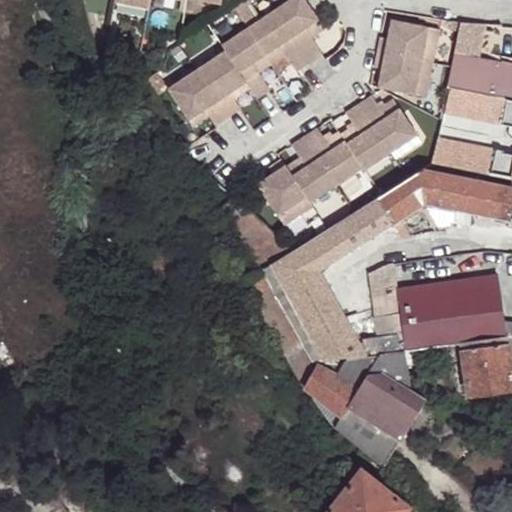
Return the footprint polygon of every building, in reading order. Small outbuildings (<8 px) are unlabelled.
[(290,0),(274,11),(309,64),(322,55),(310,39),(325,30),(305,0),(290,0)] [(248,28),(272,64),(285,55),(296,72),(309,64),(274,11),(248,28)] [(401,25),(390,23),(386,42),(397,44),(401,25)] [(461,24),(455,54),(471,57),(477,25),(461,24)] [(379,40),(376,55),(432,66),(439,32),(401,25),(397,44),(386,42),(379,40)] [(248,28),(221,46),(225,52),(246,83),(250,89),(256,99),(269,91),(258,74),(272,64),(248,28)] [(225,52),(196,71),(227,118),(240,110),(234,100),(229,94),(246,83),(225,52)] [(511,99),(511,64),(471,57),(455,54),(449,88),(450,88),(511,99)] [(432,66),(376,55),(373,69),(380,71),(391,73),(388,92),(425,100),(432,66)] [(227,118),(196,71),(167,90),(188,121),(204,110),(208,117),(215,126),(227,118)] [(391,73),(380,71),(376,91),(388,92),(391,73)] [(246,83),(229,94),(234,100),(250,89),(246,83)] [(511,99),(450,88),(445,113),(511,126),(511,99)] [(370,97),(357,105),(389,154),(414,137),(391,101),(378,109),(370,97)] [(389,154),(357,105),(344,114),(352,126),(338,136),(361,169),(362,172),(389,154)] [(204,110),(188,121),(191,128),(208,117),(204,110)] [(316,130),(303,139),(335,187),(361,169),(338,136),(337,133),(324,142),(316,130)] [(511,179),(511,152),(440,138),(435,165),(478,173),(511,179)] [(335,187),(303,139),(290,147),(298,159),(285,168),(308,204),(335,187)] [(280,160),(267,169),(271,175),(278,185),(261,196),(282,227),(311,208),(308,204),(285,168),(280,160)] [(423,173),(378,200),(393,225),(401,220),(414,212),(427,204),(458,210),(471,212),(477,182),(423,173)] [(271,175),(254,186),(261,196),(278,185),(271,175)] [(511,210),(511,189),(477,182),(471,212),(491,217),(510,220),(511,210)] [(262,271),(264,270),(292,253),(233,200),(224,210),(225,213),(262,270),(262,271)] [(264,270),(315,363),(365,356),(320,271),(393,225),(378,200),(292,253),(264,270)] [(468,223),(471,212),(458,210),(456,220),(468,223)] [(414,212),(401,220),(404,225),(417,217),(414,212)] [(491,217),(471,212),(468,223),(489,226),(491,217)] [(379,336),(381,353),(403,350),(397,300),(395,288),(392,262),(383,263),(369,272),(379,336)] [(275,335),(293,367),(315,363),(264,270),(262,271),(262,270),(245,280),(258,306),(275,335)] [(395,288),(397,300),(498,287),(497,275),(395,288)] [(397,300),(403,350),(443,345),(461,343),(506,337),(503,321),(498,287),(397,300)] [(511,322),(503,321),(506,337),(511,336),(511,322)] [(362,338),(365,356),(381,353),(379,336),(362,338)] [(511,387),(511,384),(508,351),(506,337),(461,343),(464,359),(468,394),(511,387)] [(443,345),(403,350),(405,364),(446,358),(443,345)] [(374,367),(409,389),(405,364),(403,350),(381,353),(365,356),(315,363),(293,367),(299,378),(311,397),(317,389),(348,408),(374,367)] [(399,441),(424,400),(409,390),(409,389),(374,367),(348,408),(399,441)] [(334,430),(348,408),(317,389),(311,397),(334,430)] [(409,390),(424,400),(425,399),(409,389),(409,390)] [(380,466),(382,468),(399,441),(348,408),(334,430),(380,466)] [(405,511),(408,508),(361,471),(329,511),(405,511)]
